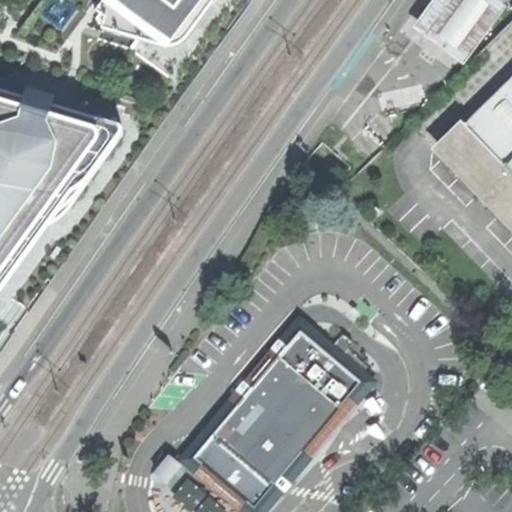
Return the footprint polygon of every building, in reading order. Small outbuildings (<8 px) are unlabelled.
[(44,0),(23,28),(175,87),(239,0),(44,0)] [(435,0),(414,29),(465,67),(507,8),(495,0),(435,0)] [(511,79),(464,126),(506,169),(511,175),(511,79)] [(0,292),(52,222),(64,214),(123,133),(122,131),(120,129),(49,108),(52,97),(23,89),(20,99),(0,93),(0,292)] [(511,175),(506,169),(464,126),(439,150),(511,224),(511,175)] [(244,402),(200,455),(218,470),(228,479),(265,510),(290,480),(322,443),(337,425),(349,410),(372,383),(342,358),(345,355),(354,344),(344,335),(332,349),(320,340),(312,333),(309,337),(303,332),(244,402)]
